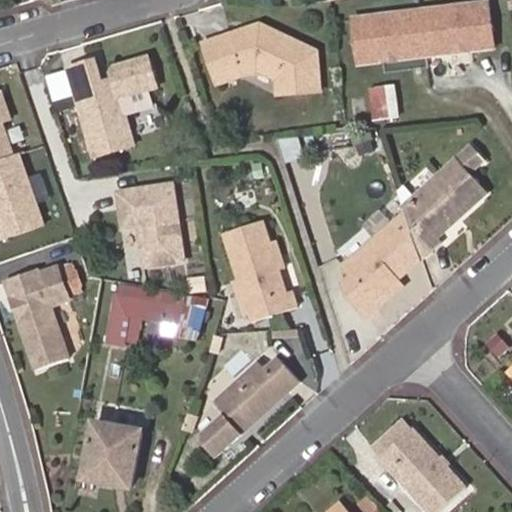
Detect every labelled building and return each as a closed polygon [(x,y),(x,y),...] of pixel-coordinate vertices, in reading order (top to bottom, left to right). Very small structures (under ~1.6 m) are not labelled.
[(490,52),(482,8),(362,19),(368,65),(387,63),(388,59),(395,58),(397,61),(456,55),(458,51),(464,51),(466,54),(490,52)] [(246,37),(237,33),(204,44),(213,76),(235,69),(235,67),(237,65),(241,64),(276,81),(277,97),(319,94),(315,53),(260,26),(256,27),(252,35),(246,37)] [(252,35),(256,27),(237,33),(246,37),(252,35)] [(156,80),(147,54),(116,64),(112,74),(114,82),(103,86),(95,62),(69,71),(97,156),(134,143),(118,94),(156,80)] [(374,121),(390,120),(388,101),(392,101),(390,89),(359,92),(361,116),(373,115),(374,121)] [(0,157),(15,152),(4,120),(8,119),(0,94),(0,157)] [(420,209),(410,217),(407,213),(344,267),(352,276),(344,284),(347,299),(365,319),(379,307),(374,301),(397,281),(422,260),(441,244),(438,241),(486,197),(469,177),(484,164),(471,149),(456,162),(413,200),(420,209)] [(0,225),(3,234),(42,221),(19,151),(15,152),(0,157),(0,225)] [(147,263),(185,257),(173,183),(122,192),(128,226),(140,224),(147,263)] [(413,200),(403,209),(407,213),(410,217),(420,209),(413,200)] [(264,225),(226,236),(240,283),(251,318),(253,325),(298,310),(292,293),(286,295),(278,268),(270,246),(264,225)] [(277,244),(270,246),(278,268),(284,266),(277,244)] [(29,311),(20,314),(37,364),(67,354),(51,302),(70,296),(58,262),(39,269),(37,265),(6,276),(12,293),(21,290),(29,311)] [(198,339),(206,296),(117,280),(106,338),(137,344),(142,316),(167,321),(164,333),(198,339)] [(374,301),(379,307),(403,287),(397,281),(374,301)] [(251,318),(240,283),(235,285),(245,319),(251,318)] [(12,293),(20,314),(29,311),(21,290),(12,293)] [(500,356),(511,345),(500,332),(488,343),(500,356)] [(220,458),(303,383),(282,360),(268,372),(260,363),(216,404),(228,416),(206,437),(206,444),(220,458)] [(193,431),(197,416),(189,414),(184,428),(193,431)] [(381,445),(387,453),(419,424),(413,416),(381,445)] [(135,490),(146,431),(96,422),(85,480),(135,490)] [(419,424),(387,453),(438,511),(470,482),(419,424)] [(359,511),(349,501),(336,511),(359,511)]
